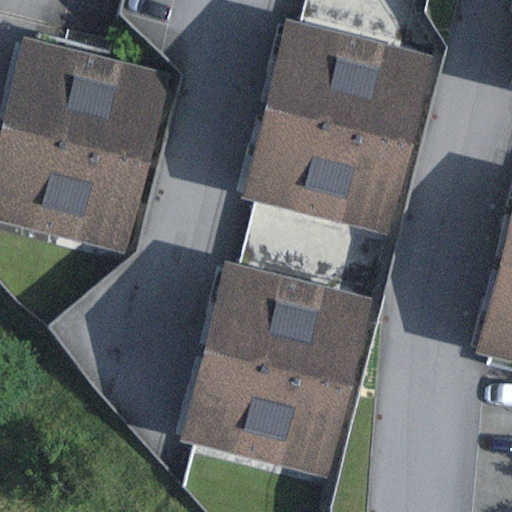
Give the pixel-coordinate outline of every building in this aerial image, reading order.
[(426,43),(282,14),(244,200),(387,229),(426,43)] [(511,106),(511,32),(497,103),(511,106)] [(174,73),(22,36),(0,126),(0,224),(130,256),(174,73)] [(511,353),(511,221),(481,346),(511,353)] [(373,297),(227,263),(184,448),(330,482),(373,297)]
